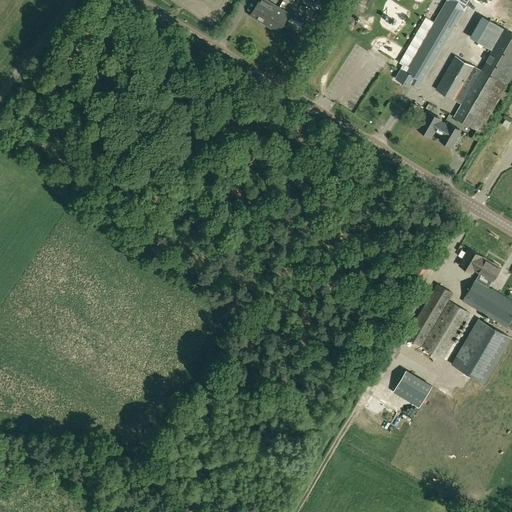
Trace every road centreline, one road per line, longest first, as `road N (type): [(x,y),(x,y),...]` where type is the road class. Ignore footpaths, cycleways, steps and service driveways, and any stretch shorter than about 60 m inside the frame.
road 1 (tertiary): [(511,230),(136,0)]
road 2 (track): [(293,511),(476,209)]
road 3 (track): [(74,0),(0,99)]
